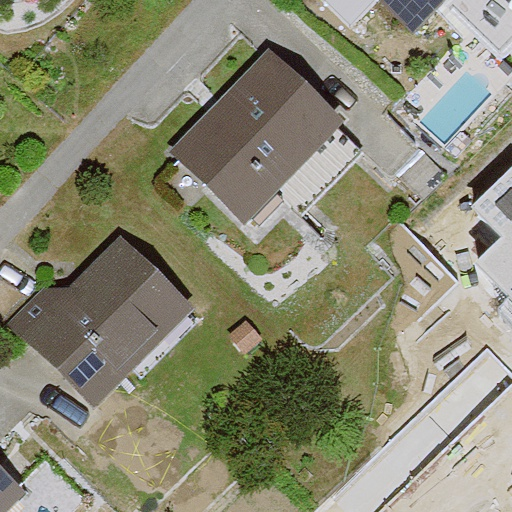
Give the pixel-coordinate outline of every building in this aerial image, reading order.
[(443,0),(372,0),(407,35),(443,0)] [(352,127),(272,46),(169,146),(249,228),(352,127)] [(199,310),(126,232),(21,330),(95,408),(199,310)] [(511,254),(492,273),(511,294),(511,254)] [(0,465),(0,511),(10,511),(29,496),(0,465)]
